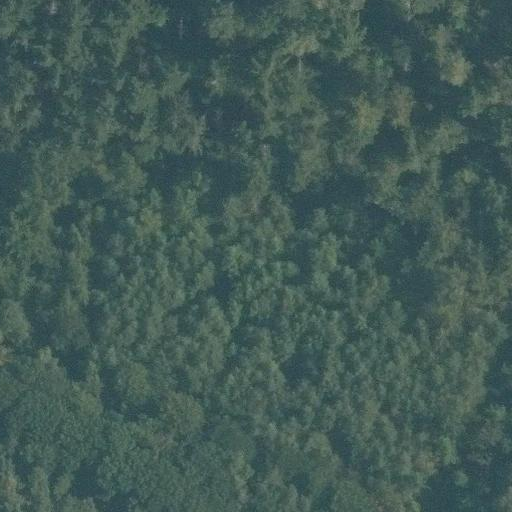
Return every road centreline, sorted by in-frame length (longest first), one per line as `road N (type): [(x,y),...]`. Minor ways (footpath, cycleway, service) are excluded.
road 1 (track): [(278,511),(0,357)]
road 2 (track): [(511,319),(415,511)]
